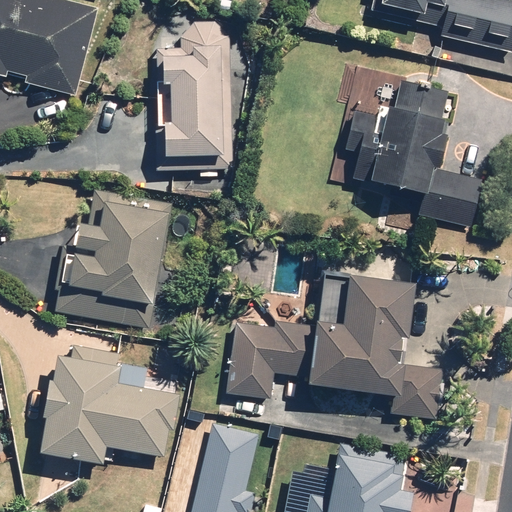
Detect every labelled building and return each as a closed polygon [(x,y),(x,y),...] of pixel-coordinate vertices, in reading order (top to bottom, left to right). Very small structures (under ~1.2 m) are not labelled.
[(49,0),(0,0),(0,83),(1,83),(2,76),(23,81),(21,88),(74,102),(96,11),(49,0)] [(369,0),(368,12),(419,21),(421,9),(440,12),(436,39),(511,55),(511,3),(495,0),(369,0)] [(160,129),(154,129),(156,172),(228,169),(223,38),(211,25),(191,25),(179,36),(178,55),(153,54),(153,90),(161,90),(160,129)] [(363,192),(415,202),(412,218),(471,230),(481,180),(437,172),(443,144),(439,143),(449,91),(396,81),(390,113),(376,110),(375,120),(346,115),(338,154),(354,157),(349,181),(364,184),(363,192)] [(282,199),(285,176),(265,174),(262,196),(282,199)] [(149,332),(168,208),(90,196),(84,230),(64,227),(50,316),(149,332)] [(391,369),(394,343),(401,344),(408,290),(340,282),(334,338),(229,326),(221,393),(268,399),(271,376),(300,379),(299,390),(387,400),(394,401),(398,370),(391,369)] [(41,385),(35,421),(38,422),(32,457),(99,470),(102,452),(159,463),(165,432),(169,433),(175,398),(112,386),(114,372),(49,360),(45,385),(41,385)] [(439,374),(398,370),(394,401),(387,400),(385,417),(433,423),(439,374)] [(242,494),(255,436),(206,425),(186,511),(247,511),(251,496),(242,494)] [(323,499),(306,496),(303,511),(401,511),(403,498),(392,496),(396,477),(400,478),(403,458),(338,447),(336,460),(330,459),(323,499)]
